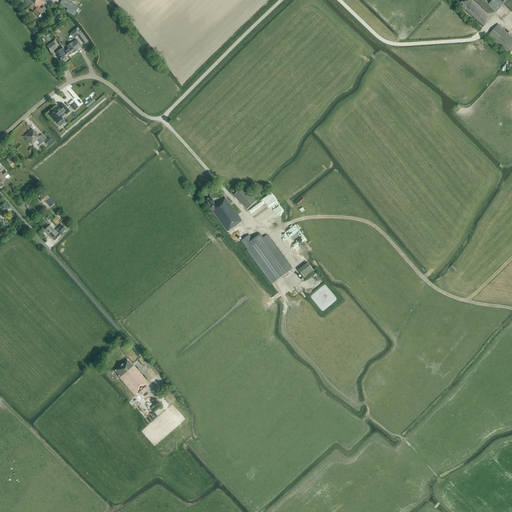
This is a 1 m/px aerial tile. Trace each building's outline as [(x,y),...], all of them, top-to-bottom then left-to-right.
[(38,17),(46,9),(44,7),(41,9),(39,7),(45,1),(44,0),(23,0),(29,7),(38,17)] [(68,0),(61,0),(60,5),(68,9),(75,12),(78,7),(68,2),(68,0)] [(463,0),(461,2),(463,4),(461,6),(465,9),(484,26),(497,12),(497,11),(504,4),(505,4),(511,10),(511,0),(504,0),(503,2),(500,0),(492,0),(489,4),(484,0),(463,0)] [(488,36),(508,55),(511,50),(511,37),(498,24),(488,36)] [(71,32),(75,37),(80,34),(76,29),(74,31),(71,32)] [(68,48),(64,50),(69,56),(77,50),(81,47),(77,40),(73,43),(72,42),(67,46),(68,48)] [(57,47),(53,41),(47,46),(48,47),(52,53),(57,50),(56,48),(57,47)] [(69,56),(64,50),(63,48),(56,53),(58,56),(62,61),(69,56)] [(94,101),(91,98),(84,105),(86,108),(94,101)] [(55,110),(49,115),(57,124),(62,119),(61,117),(65,114),(66,115),(70,111),(63,104),(59,107),(60,108),(56,111),(55,110)] [(39,137),(33,130),(25,137),(32,144),(37,139),(41,144),(46,139),(42,134),(39,137)] [(0,182),(1,183),(5,179),(4,178),(5,177),(8,174),(6,172),(2,175),(0,172),(0,157),(1,157),(0,156),(0,182)] [(250,208),(257,202),(244,186),(236,192),(247,205),(250,208)] [(40,199),(42,202),(48,197),(46,194),(40,199)] [(227,232),(242,221),(225,198),(216,205),(211,197),(205,201),(213,212),(227,232)] [(55,204),(49,198),(45,201),(51,207),(55,204)] [(50,226),(44,231),(52,239),(55,236),(57,238),(62,233),(66,230),(62,225),(58,229),(58,228),(55,231),(50,226)] [(267,235),(263,238),(260,234),(253,240),(249,235),(241,241),(247,250),(272,284),(292,269),(267,235)] [(304,278),(314,271),(307,263),(298,270),(304,278)] [(305,289),(301,293),(305,298),(310,294),(305,289)] [(145,388),(149,384),(134,366),(133,366),(127,360),(115,371),(119,376),(118,376),(135,396),(141,391),(143,393),(147,390),(145,388)]
